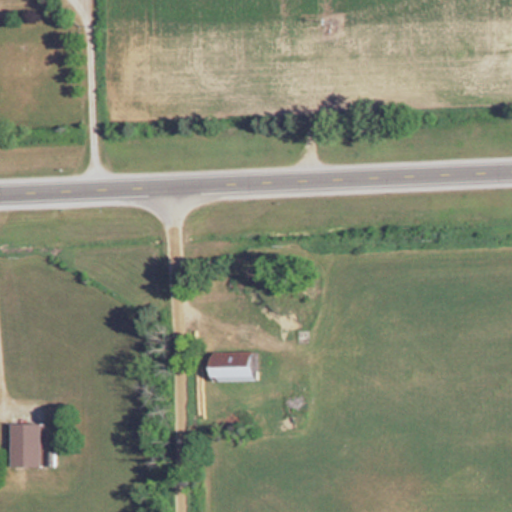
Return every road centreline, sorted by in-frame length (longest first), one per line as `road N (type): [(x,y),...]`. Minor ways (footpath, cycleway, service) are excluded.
road 1 (primary): [(0,194),(511,174)]
road 2 (residential): [(181,511),(169,187)]
